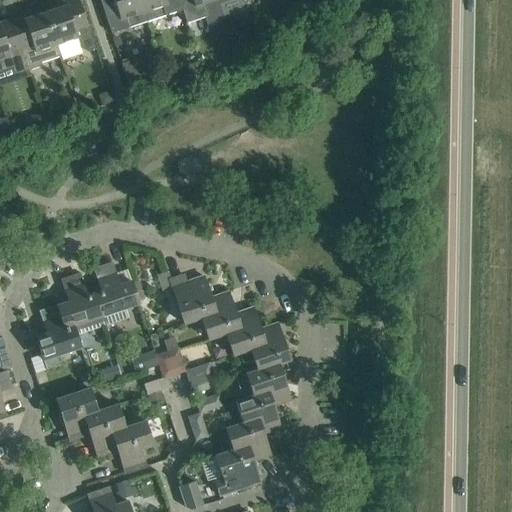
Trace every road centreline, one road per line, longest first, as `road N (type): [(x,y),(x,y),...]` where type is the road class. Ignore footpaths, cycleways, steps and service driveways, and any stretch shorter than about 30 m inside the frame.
road 1 (secondary): [(463,0),(455,511)]
road 2 (residential): [(308,511),(310,338),(298,299),(246,260),(162,237),(122,229),(43,244)]
road 3 (residential): [(38,437),(8,318),(43,244)]
